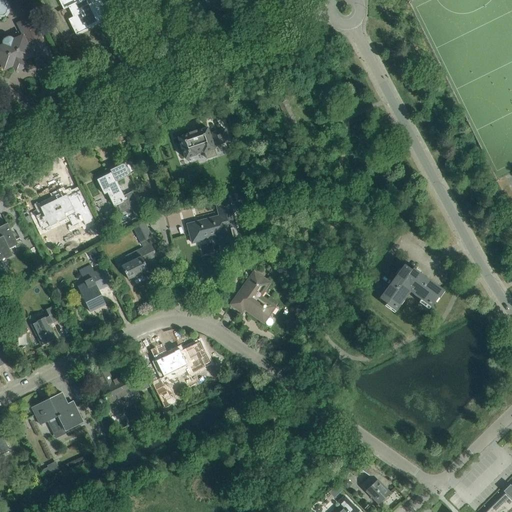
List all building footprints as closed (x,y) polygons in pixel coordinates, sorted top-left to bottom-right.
[(106,2),(104,0),(61,0),(60,1),(63,9),(64,9),(68,7),(73,17),(69,19),(75,33),(76,35),(96,25),(95,23),(99,21),(100,23),(102,22),(94,7),(106,2)] [(31,18),(25,21),(19,24),(24,35),(14,41),(13,39),(11,38),(9,37),(5,39),(4,41),(3,43),(4,45),(0,47),(0,66),(3,65),(5,69),(14,64),(15,67),(24,62),(23,60),(34,54),(35,57),(47,51),(31,18)] [(444,79),(438,67),(431,70),(437,82),(444,79)] [(229,141),(225,129),(213,133),(213,134),(210,135),(207,128),(196,132),(196,131),(189,133),(189,134),(178,138),(185,158),(196,155),(195,152),(203,149),(204,152),(207,159),(216,155),(214,149),(215,149),(214,146),(216,145),(217,145),(229,141)] [(111,173),(97,180),(101,189),(104,194),(107,193),(113,205),(114,205),(117,212),(118,215),(135,207),(139,216),(144,214),(132,191),(124,195),(117,181),(136,172),(130,160),(110,170),(111,173)] [(66,194),(66,195),(41,207),(40,207),(44,217),(49,214),(54,224),(69,217),(72,224),(90,215),(82,200),(72,205),(67,194),(66,194)] [(221,250),(234,247),(229,227),(236,225),(229,199),(216,202),(219,216),(187,224),(192,243),(205,240),(203,234),(216,230),(221,250)] [(0,226),(0,262),(13,256),(9,249),(18,245),(13,236),(14,236),(8,223),(7,223),(3,214),(3,215),(7,224),(0,226)] [(145,222),(136,226),(133,228),(140,243),(143,241),(145,247),(126,256),(129,262),(122,266),(128,279),(148,270),(144,261),(157,255),(151,244),(155,242),(152,237),(145,222)] [(99,290),(105,287),(113,283),(104,266),(94,271),(91,264),(80,270),(86,282),(78,286),(90,311),(91,311),(90,309),(104,302),(105,304),(99,290)] [(443,290),(415,269),(414,271),(404,264),(400,270),(402,271),(399,275),(397,274),(379,298),(386,303),(385,304),(386,305),(388,302),(397,308),(396,310),(410,292),(421,299),(419,301),(420,301),(422,298),(431,305),(430,306),(431,307),(438,297),(439,298),(440,297),(438,296),(443,290)] [(268,317),(273,309),(275,307),(260,296),(270,282),(255,271),(231,304),(242,312),(245,307),(249,310),(249,312),(261,320),(265,315),(268,317)] [(59,319),(55,310),(53,306),(47,309),(50,315),(31,324),(41,345),(55,338),(49,325),(59,319)] [(149,384),(153,393),(155,395),(164,390),(162,386),(165,385),(185,375),(183,372),(203,362),(196,349),(171,361),(163,343),(150,350),(156,360),(153,362),(162,378),(159,379),(149,384)] [(210,363),(214,357),(215,356),(210,353),(206,359),(210,363)] [(100,387),(104,397),(105,397),(104,397),(105,399),(106,399),(108,402),(122,395),(126,402),(139,395),(132,381),(133,380),(131,378),(128,373),(113,381),(107,370),(96,375),(102,387),(100,387)] [(62,393),(32,407),(40,425),(48,421),(53,432),(64,427),(66,431),(67,431),(71,429),(83,423),(77,410),(73,401),(67,404),(62,393)] [(0,455),(10,451),(0,432),(0,431),(0,432),(1,434),(0,434),(0,455)] [(390,481),(373,469),(368,465),(360,460),(349,470),(356,477),(363,470),(370,476),(361,485),(379,503),(389,492),(384,487),(390,481)] [(511,511),(511,486),(510,484),(503,491),(505,493),(485,511),(503,511),(504,511),(503,511),(511,511)] [(360,511),(344,495),(338,501),(342,505),(335,511),(360,511)]
